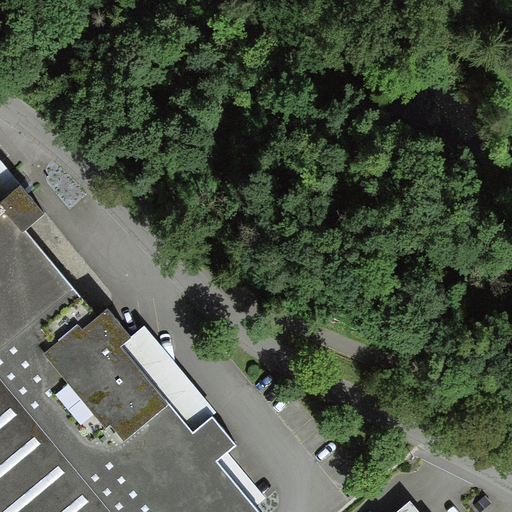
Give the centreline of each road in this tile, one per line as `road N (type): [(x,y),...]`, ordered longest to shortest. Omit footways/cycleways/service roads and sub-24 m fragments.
road 1 (unclassified): [(511,490),(259,343),(0,95)]
road 2 (track): [(259,343),(285,331),(471,383)]
